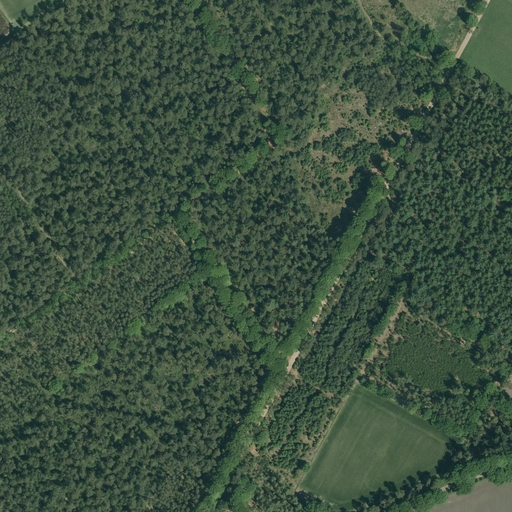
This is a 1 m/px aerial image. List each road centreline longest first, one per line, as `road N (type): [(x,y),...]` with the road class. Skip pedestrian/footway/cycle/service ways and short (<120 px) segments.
road 1 (track): [(488,0),(210,511)]
road 2 (unclassified): [(386,511),(511,462)]
